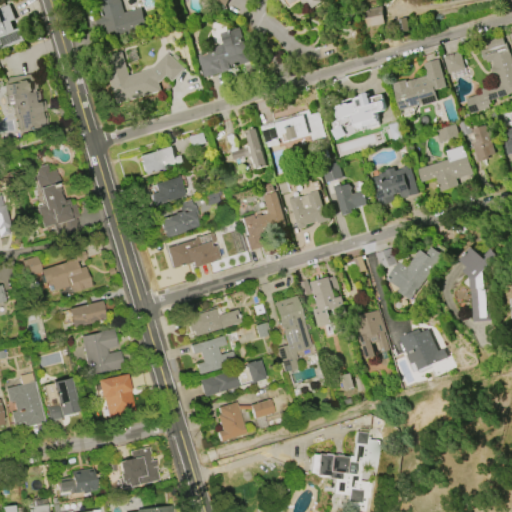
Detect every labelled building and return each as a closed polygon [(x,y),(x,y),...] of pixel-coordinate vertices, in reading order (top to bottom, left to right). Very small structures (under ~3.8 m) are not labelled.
[(120,0),(124,12),(140,7),(146,29),(108,40),(104,27),(98,29),(95,18),(100,16),(95,0),(120,0)] [(320,0),(322,2),(312,9),(307,2),(302,6),(299,1),(292,5),(289,0),(283,4),(280,0),(320,0)] [(0,10),(1,10),(0,8),(0,6),(10,3),(24,41),(1,50),(0,47),(0,10)] [(365,10),(368,27),(385,24),(382,7),(365,10)] [(221,33),(239,28),(249,62),(231,68),(231,70),(205,77),(199,55),(215,50),(215,48),(217,47),(218,47),(218,46),(219,45),(220,45),(221,45),(222,44),(223,44),(224,45),(225,45),(221,33)] [(511,64),(511,93),(490,100),(491,104),(488,104),(489,108),(470,114),(466,99),(482,94),(481,90),(499,85),(496,75),(493,76),(491,68),(494,67),(492,61),(486,63),(486,61),(483,61),(480,51),(488,49),(486,42),(502,37),(504,44),(506,44),(511,64)] [(160,90),(117,103),(112,85),(110,86),(108,76),(109,76),(103,56),(120,51),(128,75),(152,68),(166,53),(183,69),(171,81),(165,75),(160,81),(157,82),(160,90)] [(448,74),(443,57),(460,52),(465,69),(448,74)] [(437,101),(422,106),(422,104),(400,111),(392,86),(393,86),(393,84),(405,80),(405,82),(427,75),(424,64),(437,60),(446,87),(434,91),(437,101)] [(36,75),(43,127),(18,131),(16,119),(13,119),(7,79),(36,75)] [(347,117),(344,119),(341,119),(340,119),(337,117),(337,115),(338,112),(337,109),(338,109),(337,106),(347,103),(348,105),(355,103),(354,99),(360,97),(360,96),(367,93),(370,104),(383,101),(385,106),(384,109),(381,111),(375,113),(377,122),(363,126),(362,128),(360,129),(358,129),(356,128),(355,127),(354,125),(355,123),(356,122),(353,115),(347,117)] [(319,112),(326,136),(313,140),(312,134),(284,142),(283,137),(277,138),(279,144),(268,147),(267,143),(266,144),(261,127),(273,123),(273,121),(309,110),(310,115),(319,112)] [(439,143),(435,130),(455,124),(459,137),(439,143)] [(478,162),(472,144),(477,143),(472,129),(486,125),(495,154),(487,156),(488,159),(478,162)] [(255,129),(267,166),(262,168),(262,170),(258,171),(257,168),(255,169),(251,158),(248,159),(247,157),(246,157),(243,148),(249,146),(245,132),(255,129)] [(417,169),(448,160),(445,151),(463,146),(472,174),(456,179),(458,185),(440,191),(436,178),(421,182),(417,169)] [(183,164),(161,171),(161,169),(143,175),(137,156),(158,149),(159,151),(172,147),(175,158),(181,156),(183,164)] [(342,177),(326,183),(320,168),(337,162),(342,177)] [(77,230),(60,235),(60,233),(54,234),(51,224),(42,227),(39,219),(37,219),(36,215),(38,215),(35,207),(42,205),(33,176),(35,175),(33,167),(44,164),(46,171),(53,169),(55,176),(57,175),(59,183),(58,183),(63,200),(66,199),(67,204),(72,202),(77,217),(73,218),(77,230)] [(372,179),(379,177),(379,174),(385,172),(385,170),(394,167),(395,171),(401,170),(400,168),(405,167),(406,170),(411,168),(418,194),(403,198),(401,197),(400,195),(399,194),(393,195),(394,200),(392,201),(392,202),(379,206),(372,179)] [(182,196),(151,205),(148,195),(155,193),(152,184),(177,177),(182,196)] [(276,193),(286,226),(245,238),(239,218),(251,214),(252,218),(254,218),(254,216),(260,214),(261,216),(268,214),(263,196),(264,195),(261,187),(271,184),(274,193),(276,193)] [(342,217),(334,189),(348,185),(349,186),(350,186),(351,189),(350,191),(351,194),(363,191),(367,205),(351,209),(352,214),(342,217)] [(298,230),(289,199),(299,196),(300,198),(308,195),(307,194),(317,191),(324,212),(327,211),(330,220),(317,224),(316,222),(305,225),(306,227),(298,230)] [(197,227),(184,231),(184,232),(164,237),(159,219),(174,215),(174,213),(183,211),(183,213),(186,212),(185,208),(179,210),(177,204),(190,200),(191,205),(193,204),(198,221),(195,221),(197,227)] [(218,260),(191,267),(190,263),(171,269),(165,248),(193,240),(193,238),(198,236),(198,237),(211,233),(214,243),(209,244),(209,247),(213,245),(218,260)] [(409,300),(397,291),(399,289),(387,280),(399,262),(407,267),(419,250),(425,254),(430,247),(441,256),(409,300)] [(474,322),(470,276),(464,271),(467,267),(459,260),(470,247),(484,259),(491,250),(497,255),(483,271),(487,321),(474,322)] [(89,287),(71,292),(69,286),(52,292),(50,286),(47,286),(46,282),(44,283),(39,270),(64,262),(64,261),(72,259),(70,254),(82,251),(85,259),(75,262),(77,268),(83,267),(89,287)] [(25,275),(41,272),(37,257),(22,261),(25,275)] [(318,327),(313,310),(318,309),(310,283),(328,277),(328,279),(334,277),(338,290),(332,292),(334,299),(340,297),(346,315),(341,316),(335,316),(333,309),(327,311),(331,324),(318,327)] [(272,303),(295,296),(310,346),(293,352),(295,357),(293,358),(296,369),(283,373),(276,350),(285,347),(272,303)] [(67,309),(100,301),(102,311),(101,311),(103,320),(71,328),(67,309)] [(239,322),(193,336),(191,330),(188,331),(183,318),(213,309),(215,316),(235,310),(239,322)] [(366,360),(355,318),(378,311),(391,358),(383,360),(378,343),(371,344),(375,357),(366,360)] [(419,370),(415,363),(412,364),(400,337),(420,328),(422,332),(428,329),(438,351),(443,349),(447,358),(419,370)] [(122,368),(88,375),(80,337),(112,330),(116,347),(106,349),(107,354),(118,351),(122,368)] [(234,363),(197,374),(194,364),(202,362),(198,352),(192,354),(189,346),(222,335),(225,344),(216,347),(218,355),(230,351),(234,363)] [(203,397),(198,381),(244,367),(243,364),(252,361),(252,362),(258,360),(263,378),(203,397)] [(29,373),(43,423),(23,428),(22,423),(12,425),(9,412),(14,411),(12,401),(7,402),(4,389),(20,384),(18,376),(29,373)] [(96,381),(125,374),(133,411),(107,417),(102,397),(100,398),(96,381)] [(353,388),(350,374),(338,377),(341,391),(353,388)] [(68,378),(76,411),(59,415),(60,418),(47,421),(44,407),(55,404),(49,382),(68,378)] [(244,434),(218,442),(216,432),(220,431),(216,415),(219,414),(217,408),(235,402),(236,406),(248,405),(268,399),(273,413),(263,416),(266,427),(257,429),(254,419),(253,419),(250,409),(239,409),(237,410),(244,434)] [(378,442),(375,467),(359,465),(357,484),(366,484),(365,485),(367,486),(366,498),(364,498),(363,511),(347,509),(348,502),(346,502),(347,495),(341,494),(341,495),(331,494),(333,481),(325,480),(325,478),(313,477),(313,475),(306,475),(309,453),(314,454),(314,452),(351,456),(354,431),(367,433),(366,440),(378,442)] [(130,452),(148,448),(150,461),(153,460),(158,484),(139,488),(138,484),(120,488),(117,475),(119,475),(116,462),(131,459),(130,452)] [(69,472),(91,469),(94,490),(57,496),(55,482),(70,480),(69,472)] [(28,511),(28,510),(31,509),(30,499),(33,498),(34,500),(44,499),(45,511),(28,511)]
